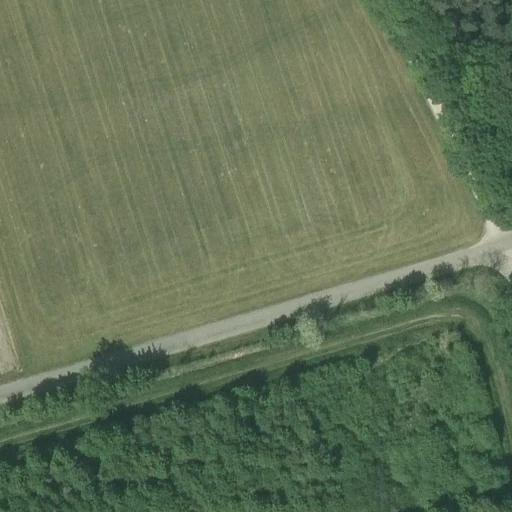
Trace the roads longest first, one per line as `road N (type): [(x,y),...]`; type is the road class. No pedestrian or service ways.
road 1 (unclassified): [(0,395),(502,245)]
road 2 (track): [(502,245),(392,0)]
